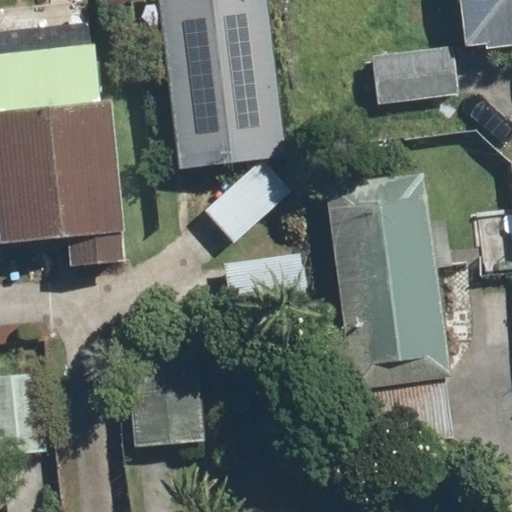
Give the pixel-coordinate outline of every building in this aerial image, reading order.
[(288,154),(268,0),(162,0),(183,167),(288,154)] [(511,40),(511,0),(460,0),(467,46),(511,40)] [(461,91),(454,41),(373,52),(380,102),(461,91)] [(131,259),(116,96),(104,97),(99,42),(0,50),(0,212),(3,241),(70,235),(72,264),(131,259)] [(260,168),(201,216),(229,251),(288,203),(260,168)] [(453,374),(427,169),(327,182),(353,387),(361,386),(369,446),(451,435),(443,375),(453,374)] [(286,268),(224,269),(224,319),(286,318),(286,268)] [(210,438),(203,351),(131,356),(137,443),(210,438)] [(0,452),(46,449),(40,363),(0,366),(0,452)]
